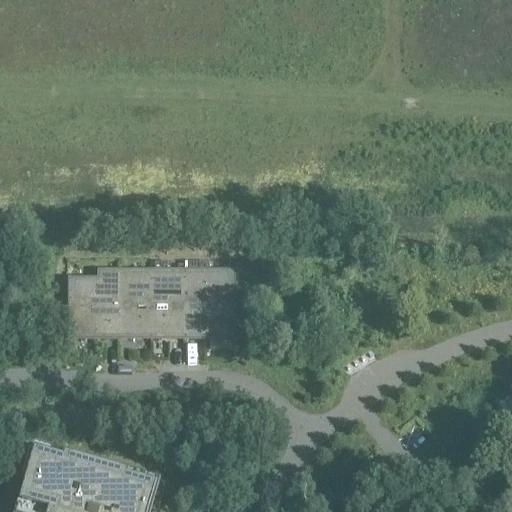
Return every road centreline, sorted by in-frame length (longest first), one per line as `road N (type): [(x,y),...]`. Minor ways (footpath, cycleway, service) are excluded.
road 1 (residential): [(0,384),(260,385),(313,433)]
road 2 (unclassified): [(313,433),(415,365),(511,329)]
